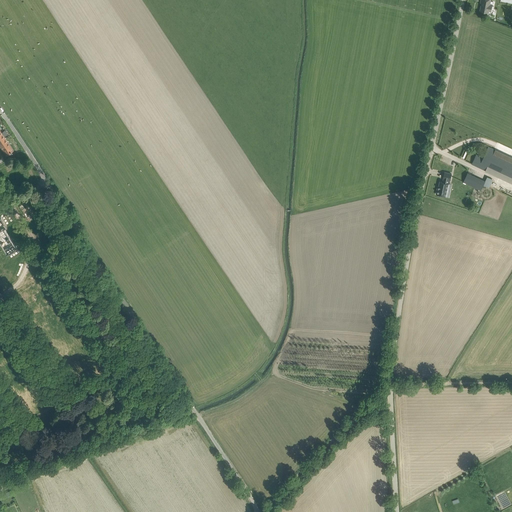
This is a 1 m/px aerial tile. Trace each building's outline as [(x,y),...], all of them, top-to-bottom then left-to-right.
[(490,4),(490,0),(482,0),(480,11),(488,13),(489,9),(491,9),(492,4),(490,4)] [(511,0),(503,0),(502,10),(507,11),(511,11),(511,0)] [(0,146),(6,155),(14,150),(0,130),(0,146)] [(472,164),(511,182),(511,157),(509,156),(509,155),(511,156),(511,149),(499,143),(496,149),(508,155),(507,156),(488,147),(483,157),(476,154),(472,164)] [(4,169),(8,174),(16,168),(12,163),(4,169)] [(450,180),(452,174),(445,172),(443,178),(444,178),(443,182),(440,181),(438,188),(437,188),(436,194),(439,195),(440,196),(442,196),(443,196),(446,197),(450,180)] [(463,182),(481,190),(483,185),(489,188),(493,180),(483,175),(481,179),(467,173),(463,182)] [(19,207),(29,222),(37,216),(27,202),(19,207)] [(0,241),(7,252),(16,246),(3,227),(6,225),(0,216),(0,241)] [(30,224),(44,245),(55,238),(44,222),(39,226),(35,220),(30,224)]
